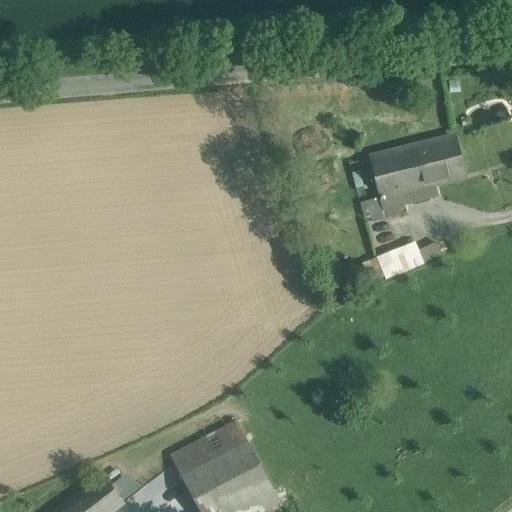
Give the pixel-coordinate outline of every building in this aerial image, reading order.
[(455,137),(401,151),(410,190),(413,201),(436,196),(433,184),(464,176),(455,137)] [(410,190),(401,151),(371,158),(381,198),(378,199),(382,216),(392,214),(393,215),(406,212),(404,206),(401,192),(410,190)] [(404,206),(413,201),(410,190),(401,192),(404,206)] [(378,199),(367,202),(372,221),(383,218),(382,216),(378,199)] [(417,249),(423,263),(442,255),(437,242),(417,249)] [(404,249),(403,248),(393,252),(394,253),(389,255),(397,274),(397,275),(413,268),(407,254),(406,250),(405,250),(405,249),(404,249)] [(417,249),(407,254),(413,268),(423,263),(417,249)] [(389,255),(381,267),(385,279),(397,274),(389,255)] [(356,275),(342,281),(346,292),(361,286),(356,275)] [(237,421),(171,457),(182,478),(248,443),(237,421)] [(248,443),(182,478),(200,511),(220,511),(271,485),(248,443)] [(113,511),(125,503),(103,474),(89,485),(108,511),(113,511)] [(108,511),(89,485),(53,511),(108,511)] [(271,485),(220,511),(268,511),(282,505),(271,485)]
